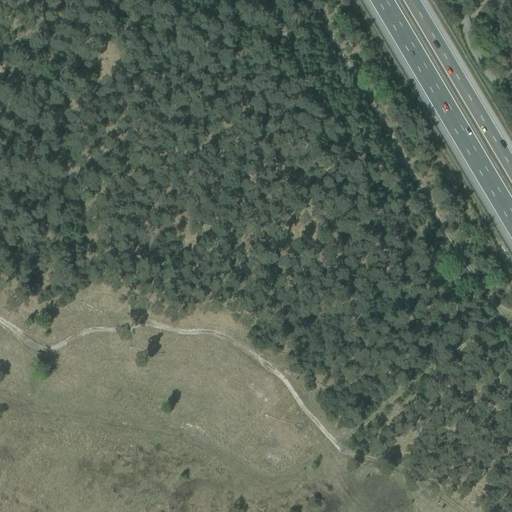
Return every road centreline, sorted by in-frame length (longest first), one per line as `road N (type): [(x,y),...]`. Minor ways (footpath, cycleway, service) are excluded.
road 1 (track): [(0,321),(42,351),(142,323),(222,337),(291,387),(334,442)]
road 2 (track): [(310,0),(511,336)]
road 3 (track): [(0,393),(28,406),(181,434),(267,480),(334,442)]
road 4 (motorway): [(381,0),(511,219)]
road 5 (track): [(334,442),(511,317)]
road 6 (motorway): [(511,168),(411,0)]
road 7 (track): [(334,442),(401,467),(464,511)]
